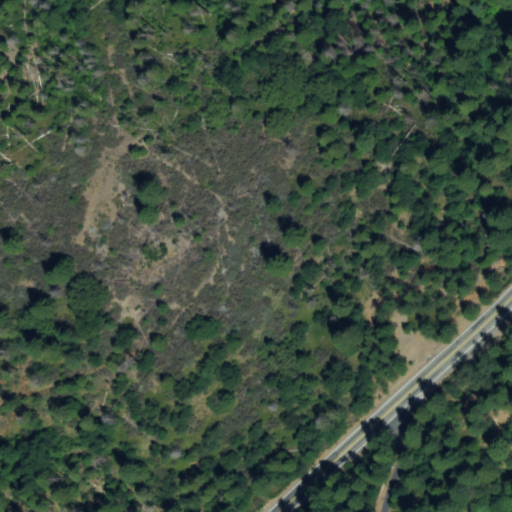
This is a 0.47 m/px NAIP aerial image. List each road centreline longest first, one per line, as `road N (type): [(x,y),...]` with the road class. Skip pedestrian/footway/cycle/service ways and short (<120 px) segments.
road 1 (residential): [(0,415),(118,366),(189,312),(228,246),(214,203),(176,179)]
road 2 (secondary): [(286,511),(511,302)]
